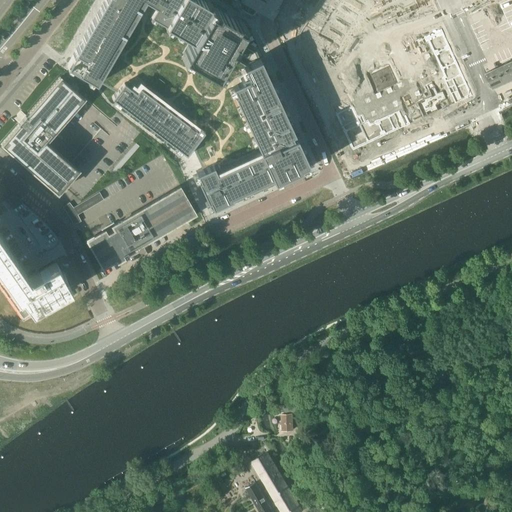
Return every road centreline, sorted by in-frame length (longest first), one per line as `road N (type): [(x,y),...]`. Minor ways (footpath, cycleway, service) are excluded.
road 1 (unclassified): [(511,257),(297,355),(253,391),(228,434),(93,511)]
road 2 (secondary): [(114,342),(356,218)]
road 3 (residential): [(334,174),(266,35),(269,11)]
road 4 (secondary): [(356,218),(511,147)]
road 5 (residential): [(334,174),(215,230)]
road 6 (residential): [(63,230),(114,342)]
